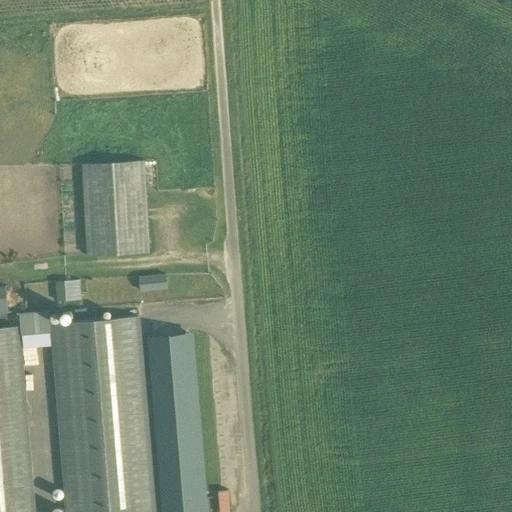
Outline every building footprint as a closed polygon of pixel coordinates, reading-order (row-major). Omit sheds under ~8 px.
[(146,160),(84,162),(87,252),(150,249),(146,160)] [(169,275),(140,277),(141,291),(170,289),(169,275)] [(79,280),(58,281),(59,301),(80,300),(79,280)] [(8,287),(0,287),(0,311),(10,311),(8,287)] [(155,511),(140,315),(55,322),(70,511),(155,511)] [(203,511),(188,315),(152,318),(167,511),(203,511)] [(37,511),(22,325),(0,326),(0,511),(37,511)]
